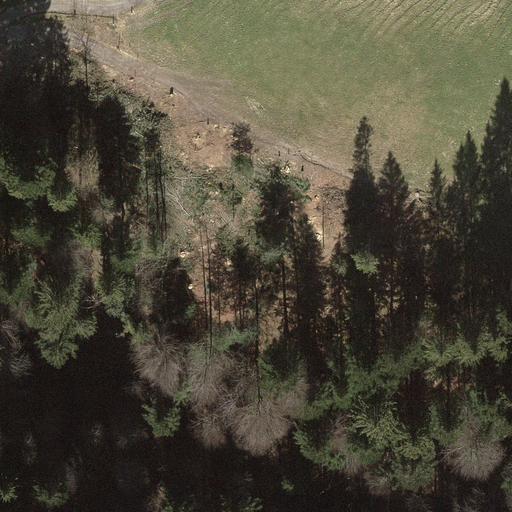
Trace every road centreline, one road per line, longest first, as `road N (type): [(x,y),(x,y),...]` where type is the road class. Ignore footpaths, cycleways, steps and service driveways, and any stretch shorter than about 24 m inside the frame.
road 1 (track): [(0,46),(20,35),(63,37),(124,65),(206,86)]
road 2 (track): [(0,27),(33,7),(111,13),(131,0)]
